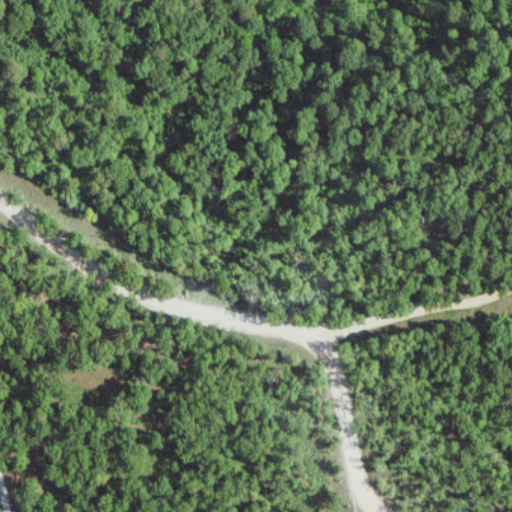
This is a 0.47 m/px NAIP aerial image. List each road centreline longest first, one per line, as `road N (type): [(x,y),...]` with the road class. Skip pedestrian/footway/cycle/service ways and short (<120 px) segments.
road 1 (residential): [(383,511),(358,474),(333,363),(315,338),(140,295),(0,199)]
road 2 (residential): [(315,338),(511,295)]
